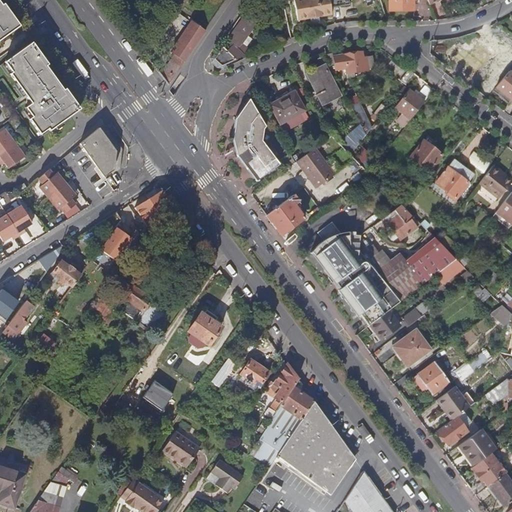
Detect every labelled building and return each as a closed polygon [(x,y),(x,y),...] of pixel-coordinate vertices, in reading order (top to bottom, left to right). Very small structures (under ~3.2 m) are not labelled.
[(0,0),(0,39),(19,26),(16,22),(18,20),(15,16),(13,17),(0,0)] [(328,7),(346,5),(345,0),(290,0),(292,20),(328,15),(328,7)] [(385,0),(385,8),(410,9),(410,0),(385,0)] [(275,20),(283,19),(280,2),(272,4),(275,20)] [(216,57),(213,55),(209,60),(210,69),(219,69),(236,60),(236,57),(247,49),(254,39),(247,34),(254,24),(243,17),(216,57)] [(160,62),(156,67),(169,84),(207,31),(193,21),(175,48),(179,51),(167,67),(160,62)] [(48,131),(79,109),(31,43),(12,56),(4,62),(11,72),(9,74),(27,99),(21,103),(28,112),(25,114),(36,130),(43,124),(48,131)] [(462,44),(462,70),(494,71),(495,44),(462,44)] [(334,57),(339,72),(347,69),(351,78),(356,76),(355,71),(368,67),(366,58),(364,59),(361,49),(352,52),(350,50),(345,52),(343,55),(334,57)] [(8,50),(0,56),(0,64),(4,62),(12,56),(8,50)] [(318,104),(336,94),(321,65),(304,74),(318,104)] [(396,79),(403,85),(411,75),(404,69),(396,79)] [(511,90),(511,76),(504,70),(491,86),(506,98),(511,90)] [(396,107),(410,118),(424,99),(409,89),(396,107)] [(270,102),(279,120),(302,109),(293,91),(270,102)] [(256,181),(278,164),(278,163),(261,141),(262,128),(264,126),(249,99),(236,117),(233,132),(233,138),(235,150),(237,156),(256,181)] [(363,135),(369,128),(356,102),(349,106),(363,135)] [(97,128),(78,144),(104,175),(114,167),(116,150),(97,128)] [(4,129),(0,131),(0,161),(1,161),(7,169),(24,156),(4,129)] [(432,142),(414,165),(431,178),(445,160),(434,152),(438,147),(432,142)] [(333,174),(313,148),(295,162),(315,188),(333,174)] [(279,163),(284,170),(294,163),(289,154),(278,163),(278,164),(279,163)] [(469,175),(453,163),(435,186),(443,192),(442,195),(449,200),(469,175)] [(495,170),(490,166),(476,184),(493,197),(505,182),(493,172),(495,170)] [(40,186),(38,187),(57,210),(59,208),(64,213),(74,205),(69,199),(74,196),(55,173),(52,176),(47,170),(45,172),(35,180),(40,186)] [(511,215),(511,194),(506,190),(490,211),(506,223),(511,215)] [(167,201),(162,192),(134,210),(147,230),(167,201)] [(298,204),(292,196),(266,216),(281,236),(303,219),(294,207),(298,204)] [(23,228),(31,223),(20,205),(14,209),(13,207),(0,214),(0,238),(2,241),(10,236),(12,239),(25,232),(23,228)] [(382,220),(385,225),(404,212),(400,207),(382,220)] [(484,214),(477,209),(465,223),(473,229),(484,214)] [(397,241),(418,225),(411,218),(405,212),(404,212),(385,225),(397,241)] [(428,226),(415,212),(411,218),(418,225),(424,231),(428,226)] [(398,300),(374,271),(356,249),(356,238),(348,237),(349,232),(334,226),(328,219),(313,230),(314,232),(319,238),(313,243),(307,252),(311,253),(314,258),(332,281),(341,275),(346,280),(336,288),(356,314),(359,312),(367,323),(368,322),(386,309),(398,300)] [(131,239),(116,228),(100,250),(114,261),(122,249),(123,250),(131,239)] [(296,239),(293,235),(285,242),(288,245),(296,239)] [(446,236),(442,240),(449,247),(453,243),(446,236)] [(403,261),(422,282),(438,270),(452,260),(432,240),(403,261)] [(41,258),(48,268),(61,250),(60,247),(41,258)] [(374,271),(398,300),(422,282),(403,261),(397,254),(374,271)] [(458,268),(452,260),(438,270),(443,278),(458,268)] [(65,283),(71,288),(80,276),(59,261),(51,273),(58,278),(57,280),(63,285),(65,283)] [(121,314),(152,337),(167,317),(149,304),(150,303),(130,288),(122,300),(128,304),(121,314)] [(33,291),(29,297),(34,301),(39,295),(33,291)] [(1,298),(0,296),(0,315),(3,318),(16,301),(5,293),(1,298)] [(103,297),(101,295),(83,321),(98,332),(112,312),(99,303),(103,297)] [(404,316),(411,326),(434,309),(427,299),(404,316)] [(30,308),(23,303),(0,335),(0,336),(10,344),(23,325),(20,323),(30,308)] [(491,315),(506,325),(511,316),(511,311),(500,303),(491,315)] [(397,325),(386,309),(368,322),(380,337),(397,325)] [(208,347),(221,330),(214,325),(217,321),(207,314),(204,317),(201,315),(188,333),(208,347)] [(82,331),(78,327),(69,340),(73,343),(82,331)] [(401,350),(397,353),(407,366),(429,348),(415,330),(396,343),(401,350)] [(44,332),(38,341),(51,350),(57,342),(44,332)] [(392,347),(397,353),(401,350),(396,343),(392,347)] [(274,374),(253,360),(240,376),(245,380),(242,384),(254,392),(257,388),(262,392),(268,383),(274,374)] [(448,380),(434,361),(412,377),(423,390),(426,387),(431,393),(448,380)] [(273,387),(271,385),(263,396),(281,408),(298,382),(287,367),(273,387)] [(505,399),(507,397),(506,377),(484,394),(492,404),(503,396),(505,399)] [(147,392),(132,381),(128,387),(140,396),(142,398),(147,392)] [(281,408),(301,422),(318,406),(314,404),(298,382),(281,408)] [(140,396),(128,387),(124,392),(136,402),(140,396)] [(435,401),(450,421),(453,418),(469,406),(461,395),(453,387),(435,401)] [(461,395),(469,406),(474,402),(466,391),(461,395)] [(333,495),(360,462),(318,406),(301,422),(280,453),(275,460),(279,462),(281,459),(333,495)] [(261,440),(280,453),(301,422),(281,408),(261,440)] [(464,432),(453,418),(450,421),(437,430),(448,444),(464,432)] [(459,446),(474,466),(492,453),(496,450),(481,429),(459,446)] [(177,459),(176,461),(186,468),(199,450),(175,433),(163,449),(177,459)] [(162,451),(176,461),(177,459),(163,449),(162,451)] [(500,464),(492,453),(474,466),(478,471),(480,470),(491,484),(505,474),(508,471),(502,463),(500,464)] [(219,461),(211,474),(219,480),(215,486),(227,494),(231,489),(234,491),(243,478),(219,461)] [(21,475),(0,468),(0,504),(13,508),(21,475)] [(391,511),(366,473),(346,503),(351,511),(391,511)] [(207,480),(215,486),(219,480),(211,474),(207,480)] [(511,500),(511,482),(505,474),(491,484),(489,486),(504,507),(511,500)] [(126,501),(138,483),(133,480),(120,497),(126,501)] [(138,483),(126,501),(124,504),(132,509),(134,507),(140,511),(156,511),(163,503),(156,499),(157,497),(138,483)] [(55,511),(63,490),(48,485),(29,511),(55,511)]
